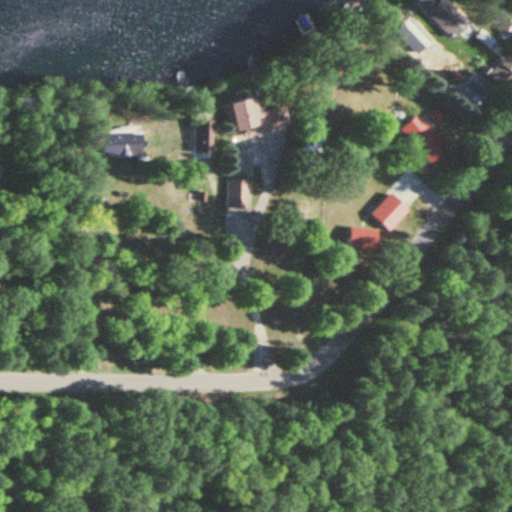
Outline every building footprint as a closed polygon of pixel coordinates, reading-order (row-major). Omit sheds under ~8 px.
[(450,41),(468,23),(444,0),(436,0),(423,14),(450,41)] [(402,51),(422,39),(405,9),(385,21),(402,51)] [(460,84),(480,102),(493,89),(473,71),(460,84)] [(283,127),(279,108),(261,113),(257,98),(227,105),(235,138),(283,127)] [(396,131),(423,158),(439,142),(413,115),(396,131)] [(209,123),(191,123),(191,153),(209,153),(209,123)] [(98,135),(98,156),(139,156),(139,135),(98,135)] [(223,209),(245,210),(245,179),(223,179),(223,209)] [(388,234),(409,212),(389,192),(368,214),(388,234)] [(374,252),(376,230),(347,228),(345,250),(374,252)]
